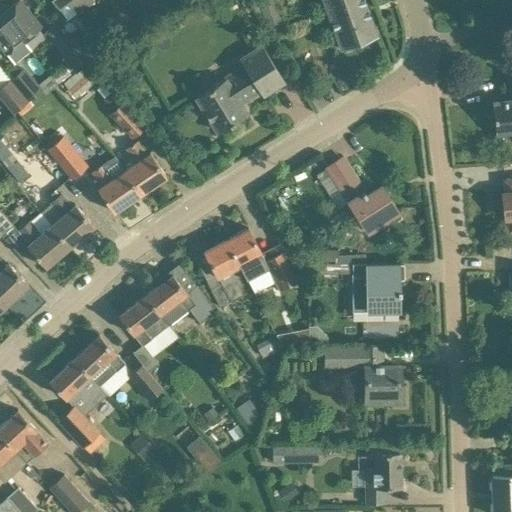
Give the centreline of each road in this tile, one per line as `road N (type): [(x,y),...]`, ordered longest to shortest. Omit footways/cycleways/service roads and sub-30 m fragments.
road 1 (unclassified): [(0,370),(125,251),(425,58)]
road 2 (unclassified): [(425,58),(447,225),(461,511)]
